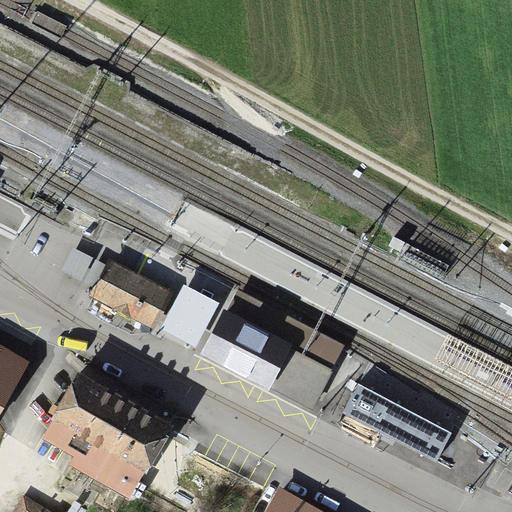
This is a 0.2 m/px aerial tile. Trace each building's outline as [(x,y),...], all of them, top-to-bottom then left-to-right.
[(163,288),(109,260),(90,297),(154,330),(173,294),(163,288)] [(168,334),(196,348),(218,306),(185,288),(183,291),(163,331),(168,334)] [(288,353),(329,374),(344,346),(239,291),(228,312),(292,345),(288,353)] [(223,310),(200,355),(269,390),(270,387),(310,408),(329,374),(288,353),(292,345),(228,312),(223,310)] [(511,370),(447,337),(432,366),(511,407),(511,370)] [(0,407),(21,372),(0,360),(0,407)] [(77,377),(42,440),(73,457),(68,465),(128,498),(168,428),(77,377)] [(414,403),(402,426),(435,443),(447,421),(414,403)] [(327,511),(279,485),(264,511),(327,511)] [(10,511),(48,511),(21,495),(10,511)]
